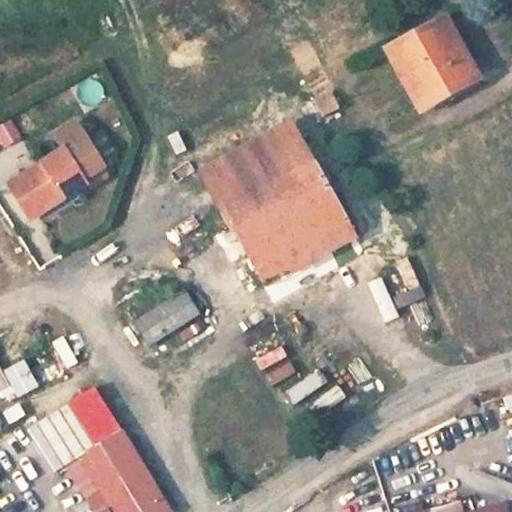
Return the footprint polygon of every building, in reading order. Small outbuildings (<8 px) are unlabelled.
[(440,15),(384,48),(417,103),(474,70),(440,15)] [(320,115),(335,108),(328,92),(312,99),(320,115)] [(0,122),(0,146),(1,148),(19,137),(7,118),(0,122)] [(78,124),(57,137),(66,152),(11,188),(33,222),(89,185),(86,181),(107,168),(78,124)] [(267,284),(355,234),(298,133),(234,172),(231,166),(207,179),(267,284)] [(107,168),(86,181),(89,185),(92,190),(112,176),(107,168)] [(407,256),(384,264),(399,307),(422,299),(407,256)] [(145,346),(196,313),(180,288),(129,320),(145,346)] [(59,367),(83,359),(73,330),(50,338),(59,367)] [(267,386),(293,371),(277,342),(250,357),(267,386)] [(211,380),(239,363),(234,354),(205,371),(211,380)] [(0,371),(13,397),(36,386),(21,358),(0,368),(0,371)] [(281,391),(289,404),(324,381),(315,368),(281,391)] [(156,511),(115,443),(84,462),(114,511),(156,511)] [(463,498),(432,506),(433,511),(466,511),(467,511),(463,498)]
